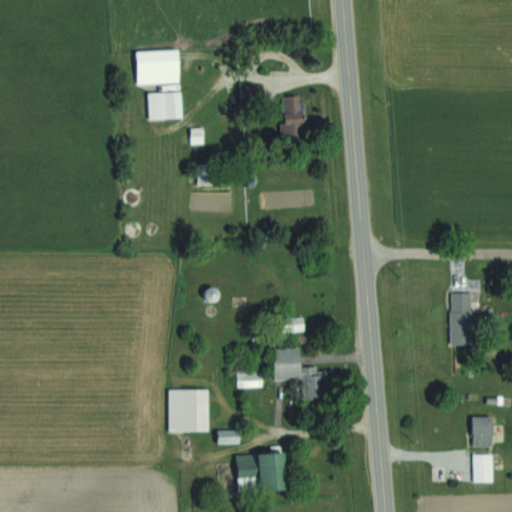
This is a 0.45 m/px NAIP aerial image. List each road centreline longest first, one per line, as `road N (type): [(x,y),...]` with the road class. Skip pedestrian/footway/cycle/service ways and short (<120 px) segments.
road 1 (secondary): [(387,511),(346,0)]
road 2 (residential): [(367,254),(511,254)]
